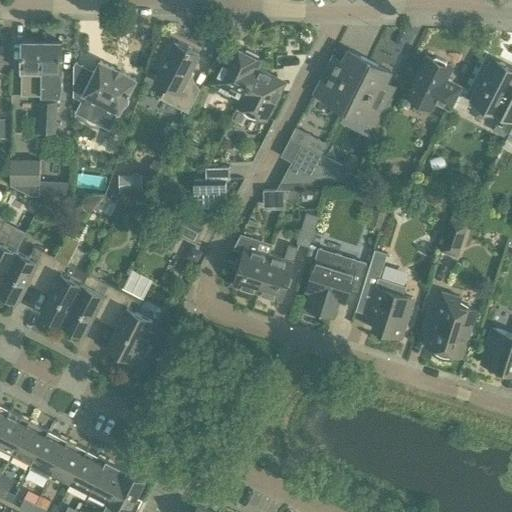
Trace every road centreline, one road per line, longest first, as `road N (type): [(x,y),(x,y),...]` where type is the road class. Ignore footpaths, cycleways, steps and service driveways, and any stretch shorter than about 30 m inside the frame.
road 1 (residential): [(511,410),(193,307)]
road 2 (residential): [(193,307),(338,13)]
road 3 (residential): [(322,511),(201,448),(169,511)]
road 4 (residential): [(511,14),(401,1),(381,12),(338,13)]
road 5 (residential): [(138,417),(0,349)]
